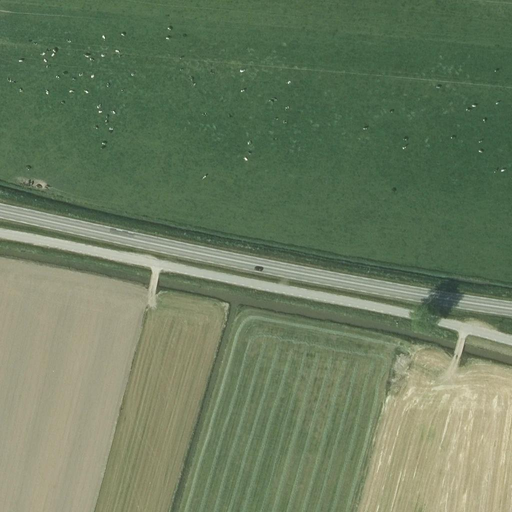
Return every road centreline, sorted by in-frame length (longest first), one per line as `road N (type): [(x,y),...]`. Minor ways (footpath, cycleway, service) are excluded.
road 1 (unclassified): [(511,341),(0,234)]
road 2 (secondary): [(511,308),(0,210)]
